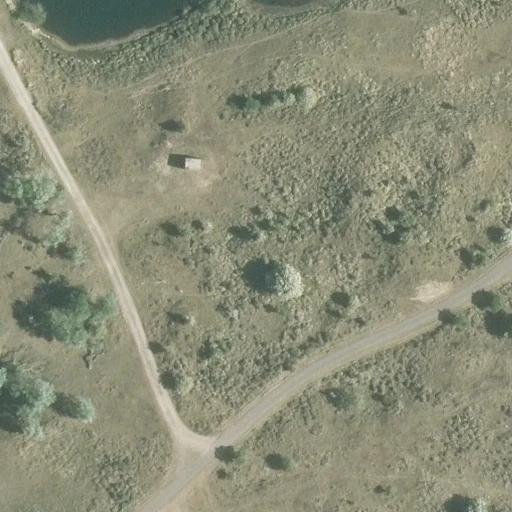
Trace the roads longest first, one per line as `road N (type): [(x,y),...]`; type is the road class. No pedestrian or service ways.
road 1 (track): [(195,468),(90,218),(0,55)]
road 2 (track): [(511,261),(447,306),(283,389),(143,511)]
